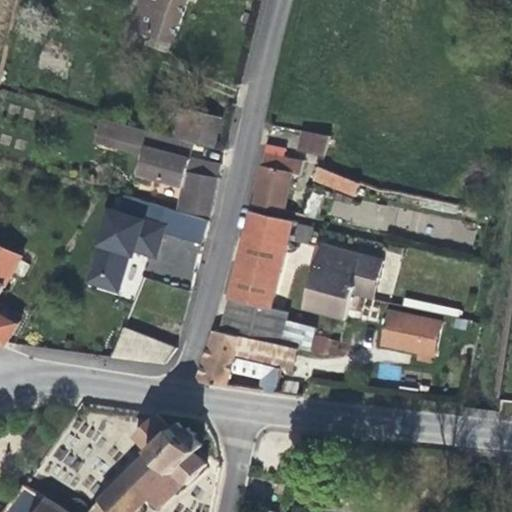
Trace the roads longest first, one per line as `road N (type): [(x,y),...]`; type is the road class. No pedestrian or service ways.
road 1 (residential): [(175,396),(207,304),(277,0)]
road 2 (secondary): [(175,396),(511,435)]
road 3 (secondary): [(25,380),(175,396)]
